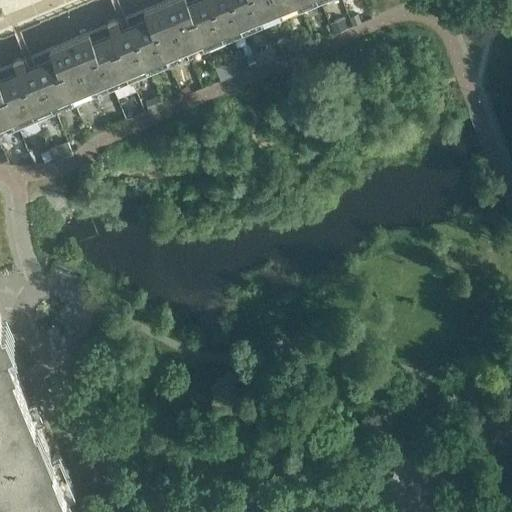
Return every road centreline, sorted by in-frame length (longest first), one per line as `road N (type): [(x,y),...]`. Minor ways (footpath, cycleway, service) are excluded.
road 1 (unclassified): [(416,511),(401,498),(340,494),(139,502),(101,470),(53,350)]
road 2 (unclassified): [(53,350),(28,337),(21,320),(35,286),(69,295),(80,315),(72,340)]
